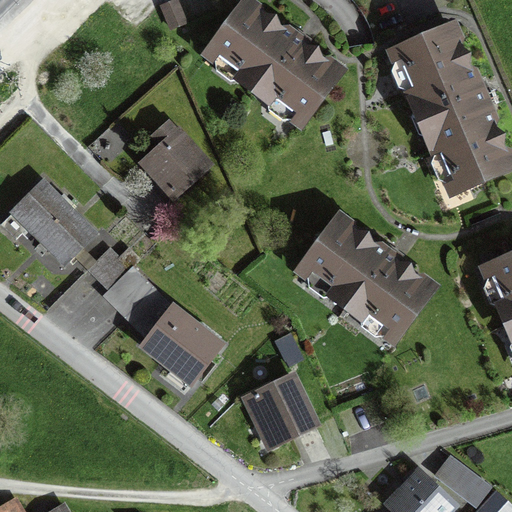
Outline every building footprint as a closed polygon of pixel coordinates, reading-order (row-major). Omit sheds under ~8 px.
[(181,9),(164,16),(174,40),(191,32),(181,9)] [(254,9),(212,66),(312,138),(353,81),(254,9)] [(511,163),(464,36),(396,61),(450,206),(511,183),(511,163)] [(218,173),(178,127),(160,143),(168,152),(149,169),(182,206),(218,173)] [(21,221),(72,272),(100,244),(49,193),(21,221)] [(306,284),(402,354),(447,292),(351,222),(306,284)] [(114,256),(94,279),(110,293),(130,270),(114,256)] [(511,273),(493,281),(511,327),(511,273)] [(138,354),(191,396),(226,352),(173,310),(138,354)] [(303,380),(247,405),(270,458),(327,434),(303,380)] [(454,459),(439,478),(476,506),(490,487),(454,459)] [(424,476),(392,510),(394,511),(449,511),(456,505),(424,476)] [(511,511),(511,510),(495,494),(477,511),(511,511)]
